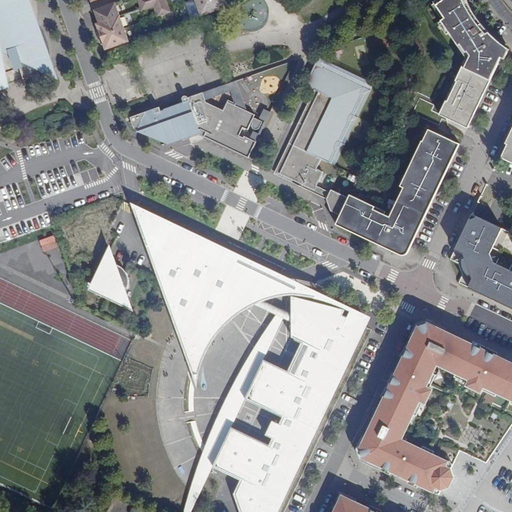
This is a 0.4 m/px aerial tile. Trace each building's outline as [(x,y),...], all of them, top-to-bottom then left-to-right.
[(0,0),(0,55),(0,57),(0,88),(8,87),(7,84),(8,84),(5,73),(18,68),(22,79),(48,70),(39,43),(35,44),(33,37),(36,36),(24,2),(16,4),(14,0),(0,0)] [(170,13),(165,0),(137,0),(141,11),(154,6),(157,17),(170,13)] [(225,0),(195,0),(201,16),(228,7),(225,0)] [(501,59),(506,48),(504,46),(501,44),(498,41),(496,38),(493,36),(490,33),(488,30),(485,27),(482,23),(479,20),(477,17),(475,14),(473,11),(471,8),(469,5),(468,2),(466,0),(439,0),(440,0),(439,0),(438,0),(435,2),(447,18),(443,21),(461,46),(465,43),(473,54),(465,70),(462,68),(440,115),(468,129),(469,125),(468,122),(472,114),(474,114),(501,59)] [(105,50),(129,42),(115,3),(94,11),(99,23),(96,24),(105,50)] [(465,43),(461,46),(468,55),(462,68),(465,70),(473,54),(465,43)] [(509,49),(506,48),(501,59),(504,60),(509,49)] [(342,144),(336,141),(339,135),(341,136),(348,122),(354,120),(358,118),(355,117),(349,114),(352,108),(354,109),(361,94),(367,92),(370,91),(323,69),(319,57),(306,85),(314,89),(308,103),(299,123),(303,126),(280,174),(301,185),(300,187),(313,194),(323,173),(317,170),(322,160),(328,163),(335,150),(345,145),(342,144)] [(219,144),(248,158),(251,159),(258,143),(246,138),(245,139),(241,137),(245,129),(250,131),(253,124),(254,125),(254,127),(255,130),(257,131),(259,131),(261,130),(264,123),(257,120),(256,120),(255,120),(257,116),(244,110),(254,107),(245,80),(208,93),(210,100),(233,92),(239,108),(237,107),(238,106),(230,102),(225,112),(208,104),(205,94),(190,99),(189,98),(188,97),(186,97),(185,98),(185,100),(186,105),(166,112),(167,113),(163,114),(162,109),(133,120),(136,130),(171,146),(185,142),(185,143),(201,137),(219,145),(219,144)] [(367,92),(361,94),(354,109),(352,108),(349,114),(355,117),(367,92)] [(354,120),(348,122),(341,136),(339,135),(336,141),(342,144),(354,120)] [(446,174),(460,144),(429,130),(423,142),(421,142),(416,154),(419,155),(408,177),(406,176),(400,187),(403,189),(390,218),(384,215),(374,210),(375,208),(350,196),(348,199),(340,215),(337,223),(336,225),(350,232),(359,237),(395,254),(397,254),(400,254),(401,254),(403,253),(405,253),(406,252),(407,251),(409,250),(410,248),(411,246),(420,228),(426,215),(433,201),(441,184),(446,174)] [(511,131),(506,145),(506,146),(500,158),(511,163),(511,131)] [(340,215),(348,199),(331,191),(327,200),(331,210),(340,215)] [(236,263),(238,256),(136,207),(139,216),(236,263)] [(511,272),(493,264),(490,254),(502,229),(472,215),(450,262),(457,263),(462,276),(458,284),(511,309),(511,272)] [(169,257),(170,260),(156,265),(176,323),(212,310),(236,263),(139,216),(150,248),(169,257)] [(170,260),(169,257),(150,248),(156,265),(170,260)] [(128,294),(126,293),(127,289),(130,290),(130,289),(131,287),(131,285),(131,282),(131,280),(131,278),(130,276),(129,274),(128,273),(127,271),(125,270),(123,268),(114,264),(116,258),(109,255),(103,269),(104,269),(100,278),(99,277),(98,288),(100,293),(132,308),(128,294)] [(346,308),(238,256),(236,263),(226,282),(231,285),(232,283),(232,281),(234,278),(236,275),(237,273),(239,272),(241,271),(244,270),(246,270),(249,270),(252,270),(255,271),(258,272),(262,276),(263,278),(264,280),(265,282),(265,285),(265,288),(265,290),(264,293),(262,295),(262,297),(260,299),(261,299),(265,298),(269,297),(273,296),(279,295),(284,295),(288,295),(293,294),(297,295),(302,295),(307,295),(313,297),(318,298),(322,299),(328,301),(333,302),(339,305),(346,308)] [(224,287),(212,310),(176,323),(181,338),(218,326),(222,322),(226,319),(230,316),(233,313),(238,311),(241,308),(246,306),(249,304),(245,303),(244,302),(241,302),(240,301),(237,299),(235,297),(234,296),(233,294),(232,291),(224,287)] [(290,339),(303,345),(289,375),(265,363),(247,401),(285,418),(281,427),(271,422),(264,436),(274,440),(270,449),(233,431),(215,468),(244,482),(236,499),(241,511),(270,511),(273,507),(278,509),(306,451),(300,448),(304,439),(310,442),(337,384),(332,381),(337,371),(342,374),(365,326),(366,323),(366,321),(365,319),(365,318),(364,316),(362,314),(357,312),(356,312),(354,312),(352,312),(350,314),(349,315),(348,316),(347,317),(343,315),(345,311),(290,297),(290,339)] [(191,511),(283,317),(280,315),(276,320),(273,326),(268,333),(263,341),(258,349),(254,356),(250,363),(246,369),(243,375),(239,382),(235,389),(231,395),(227,404),(224,411),(221,417),(218,423),(216,429),(213,435),(211,441),(208,449),(204,457),(201,465),(198,475),(196,481),(193,489),(191,497),(188,505),(185,511),(191,511)] [(511,363),(428,323),(419,326),(360,449),(363,458),(439,494),(442,489),(449,486),(454,477),(451,469),(460,450),(486,463),(511,424),(511,363)] [(199,354),(201,350),(203,346),(206,342),(208,339),(210,335),(213,333),(216,329),(218,326),(181,338),(193,371),(194,367),(196,363),(197,359),(199,354)] [(376,511),(342,496),(334,511),(376,511)]
